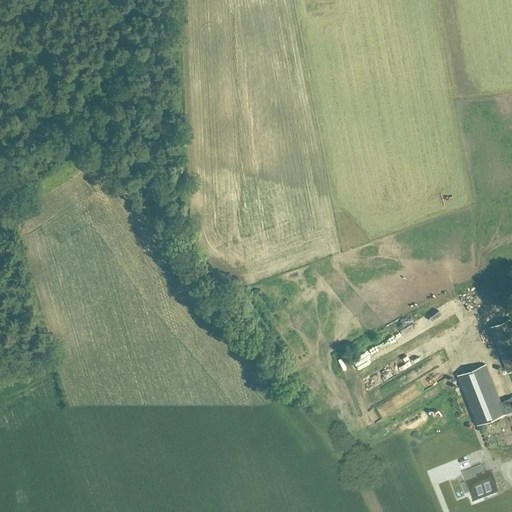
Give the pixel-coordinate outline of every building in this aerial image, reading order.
[(511,369),(511,317),(489,327),(506,372),(511,369)] [(454,342),(462,335),(457,329),(449,337),(454,342)] [(384,353),(395,347),(391,340),(380,346),(384,353)] [(367,351),(377,347),(376,344),(351,355),(356,366),(371,359),(367,351)] [(438,366),(449,360),(446,354),(435,360),(438,366)] [(511,396),(500,401),(486,364),(458,374),(476,424),(511,411),(511,396)] [(410,398),(403,389),(377,406),(384,416),(410,398)] [(472,503),(496,493),(493,486),(496,484),(492,474),(484,477),(480,467),(461,475),(465,485),(461,486),(464,496),(469,494),(472,503)]
